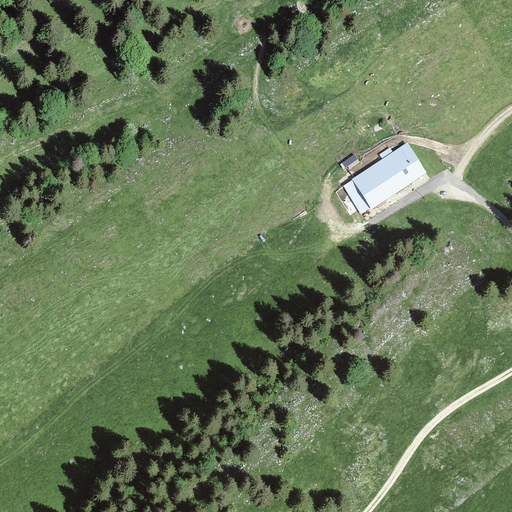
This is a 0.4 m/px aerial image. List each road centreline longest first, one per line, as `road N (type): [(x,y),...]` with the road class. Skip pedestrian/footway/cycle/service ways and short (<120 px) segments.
road 1 (track): [(266,0),(259,107),(337,214),(357,230),(447,176),(454,181)]
road 2 (track): [(0,104),(36,100),(127,61),(203,7),(231,0)]
road 3 (track): [(511,371),(429,426),(367,511)]
